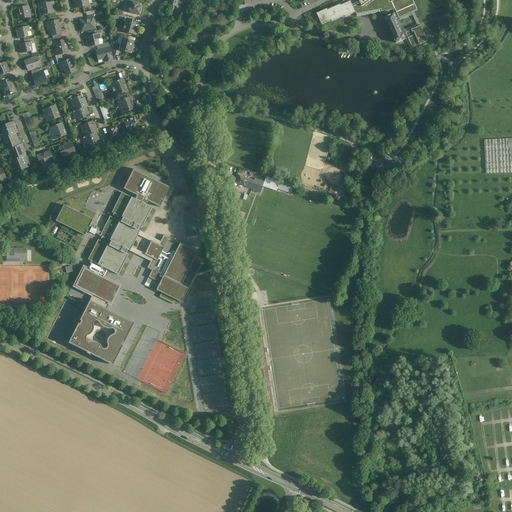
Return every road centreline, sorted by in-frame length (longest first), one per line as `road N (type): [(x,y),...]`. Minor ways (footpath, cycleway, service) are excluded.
road 1 (unclassified): [(208,167),(249,389),(232,458)]
road 2 (secondary): [(0,339),(232,458)]
road 3 (unclassified): [(303,29),(252,24),(209,53),(199,85),(208,167)]
road 4 (residential): [(208,167),(164,142),(150,112),(145,64)]
